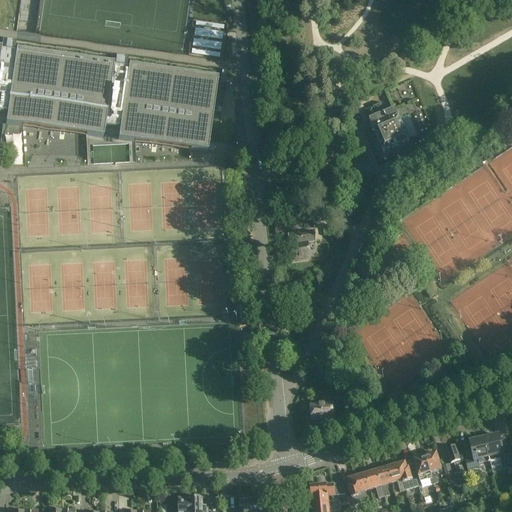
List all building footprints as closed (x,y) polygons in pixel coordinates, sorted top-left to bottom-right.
[(226,25),(194,21),(189,55),(220,60),(226,25)] [(213,108),(217,78),(129,67),(129,70),(122,69),(116,68),(116,65),(18,52),(18,55),(11,54),(3,53),(4,50),(0,49),(0,120),(6,122),(6,125),(103,139),(104,135),(118,137),(118,141),(207,153),(208,148),(213,108)] [(409,143),(409,142),(417,139),(409,119),(401,122),(395,110),(376,117),(372,108),(364,111),(368,121),(369,121),(383,154),(391,150),(391,151),(399,148),(398,147),(409,143)] [(349,114),(351,120),(353,119),(360,116),(357,111),(349,114)] [(316,243),(315,232),(289,236),(292,262),(311,260),(309,244),(316,243)] [(252,305),(240,306),(241,322),(253,321),(252,305)] [(334,404),(311,406),(312,422),(335,420),(334,404)] [(0,430),(0,439),(14,439),(14,430),(0,430)] [(485,439),(490,463),(502,460),(504,466),(511,464),(511,454),(511,451),(504,452),(500,436),(485,439)] [(479,466),(490,463),(485,439),(470,443),(474,459),(466,461),(469,474),(480,472),(479,466)] [(455,475),(457,474),(460,482),(466,479),(461,462),(456,447),(446,450),(455,475)] [(437,453),(435,454),(434,453),(431,454),(430,456),(425,457),(430,474),(442,470),(437,453)] [(425,457),(420,459),(419,458),(416,458),(415,460),(414,461),(419,477),(430,474),(425,457)] [(400,464),(400,465),(398,465),(406,492),(419,488),(417,480),(413,482),(409,470),(412,469),(410,462),(406,463),(404,463),(403,463),(400,464)] [(406,492),(398,465),(393,467),(392,466),(389,467),(389,468),(387,468),(392,484),(397,483),(400,493),(406,492)] [(449,466),(443,467),(446,478),(452,476),(449,466)] [(383,469),(382,470),(376,472),(384,498),(390,496),(387,486),(392,484),(387,468),(386,469),(386,468),(383,469)] [(384,498),(376,472),(372,473),(371,473),(368,474),(366,475),(370,491),(376,489),(379,500),(384,498)] [(362,475),(361,476),(356,478),(363,505),(369,503),(366,492),(370,491),(366,475),(365,475),(364,475),(362,475)] [(363,505),(356,478),(354,478),(351,479),(350,480),(348,480),(350,486),(349,487),(352,499),(347,501),(350,511),(355,511),(355,507),(363,505)] [(310,493),(311,494),(312,498),(329,497),(329,496),(346,495),(342,483),(310,486),(311,488),(309,490),(310,493)] [(312,499),(313,509),(341,506),(340,500),(329,502),(329,497),(312,498),(312,499)] [(179,499),(178,511),(208,511),(208,507),(202,507),(202,499),(179,499)] [(243,511),(264,511),(264,506),(258,506),(257,500),(239,502),(240,509),(244,509),(243,511)]
